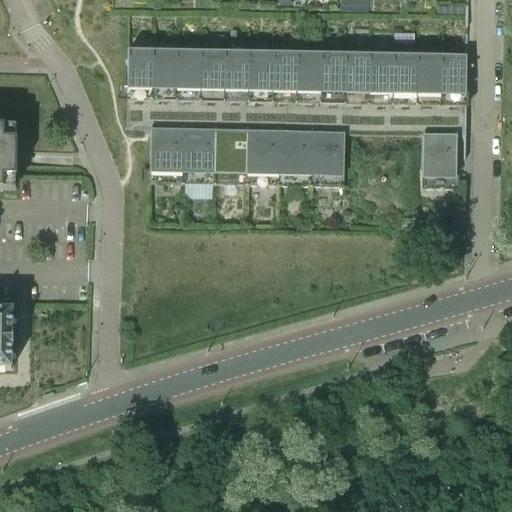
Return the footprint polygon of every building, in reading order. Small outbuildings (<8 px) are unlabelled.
[(152,104),(153,54),(128,53),(127,104),(152,104)] [(177,54),(153,54),(152,104),(176,105),(177,54)] [(176,105),(200,105),(201,54),(177,54),(176,105)] [(225,55),(201,54),(200,105),(224,105),(225,55)] [(224,105),(248,106),(249,55),(225,55),(224,105)] [(273,56),(249,55),(248,106),(272,106),(273,56)] [(272,106),(296,107),(297,56),(273,56),(272,106)] [(321,57),(297,56),(296,107),(320,107),(321,57)] [(320,107),(344,108),(345,57),(321,57),(320,107)] [(369,58),(345,57),(344,108),(368,108),(369,58)] [(368,108),(392,109),(393,58),(369,58),(368,108)] [(417,58),(393,58),(392,109),(416,109),(417,58)] [(416,109),(440,109),(441,59),(417,58),(416,109)] [(466,59),(441,59),(440,109),(465,110),(466,59)] [(344,108),(320,107),(296,107),(272,106),(248,106),(224,105),(200,105),(176,105),(152,104),(127,104),(126,133),(132,133),(150,133),(183,134),(215,135),(247,135),(279,136),(311,136),(344,137),(422,138),(457,139),(461,139),(465,139),(465,110),(440,109),(416,109),(392,109),(368,108),(344,108)] [(16,182),(16,167),(16,154),(17,129),(0,129),(0,191),(16,192),(16,182)] [(149,187),(182,187),(183,134),(150,133),(149,187)] [(215,135),(183,134),(182,187),(214,188),(215,135)] [(214,188),(246,188),(247,135),(215,135),(214,188)] [(279,136),(247,135),(246,188),(278,189),(279,136)] [(278,189),(310,190),(311,136),(279,136),(278,189)] [(344,137),(311,136),(310,190),(343,190),(344,137)] [(457,139),(422,138),(422,192),(456,192),(457,139)] [(0,371),(11,371),(11,349),(13,349),(13,335),(12,335),(12,313),(0,312),(0,371)]
